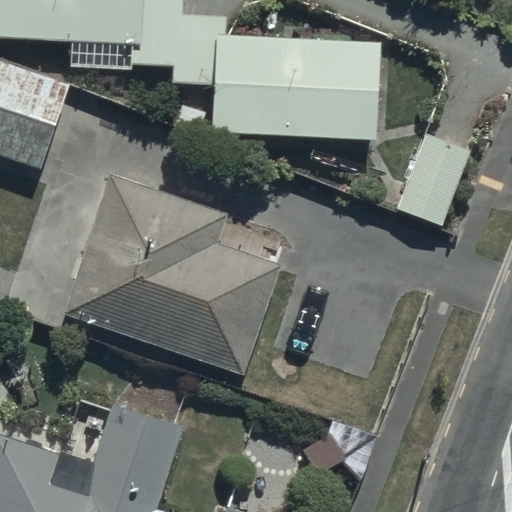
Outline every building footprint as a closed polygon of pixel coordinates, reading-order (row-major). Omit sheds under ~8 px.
[(212,131),(375,137),(379,41),(224,35),(225,16),(182,14),(182,0),(0,0),(0,40),(129,46),(128,68),(171,69),(171,84),(214,86),(212,131)] [(0,159),(44,175),(72,97),(0,71),(0,159)] [(424,133),(396,209),(440,226),(468,149),(424,133)] [(60,316),(241,375),(277,264),(220,246),(233,207),(108,167),(60,316)] [(0,511),(165,511),(190,432),(112,408),(95,463),(0,433),(0,511)]
